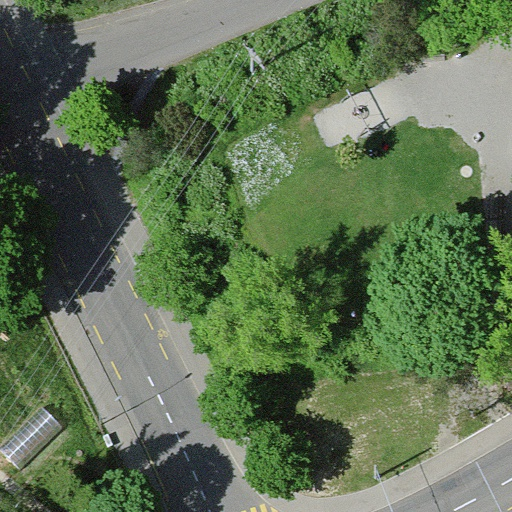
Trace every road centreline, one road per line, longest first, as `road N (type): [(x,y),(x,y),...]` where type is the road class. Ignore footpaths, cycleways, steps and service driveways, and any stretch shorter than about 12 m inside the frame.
road 1 (residential): [(210,511),(97,258),(10,90)]
road 2 (residential): [(10,90),(221,0)]
